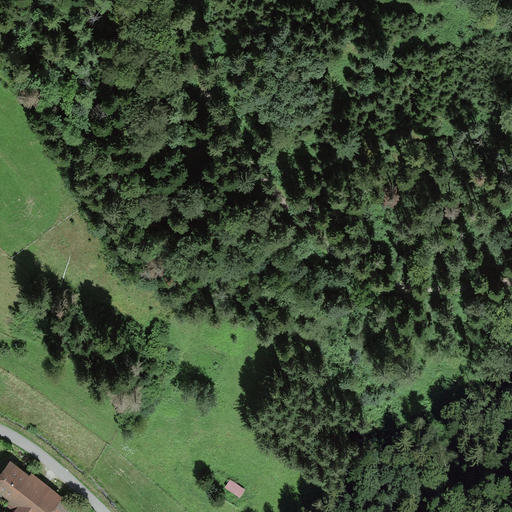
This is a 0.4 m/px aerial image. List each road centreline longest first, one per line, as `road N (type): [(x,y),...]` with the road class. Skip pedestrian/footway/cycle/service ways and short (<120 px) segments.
road 1 (track): [(511,276),(391,277),(349,261),(212,103),(195,59),(196,0)]
road 2 (unclassified): [(101,511),(26,443),(0,432)]
